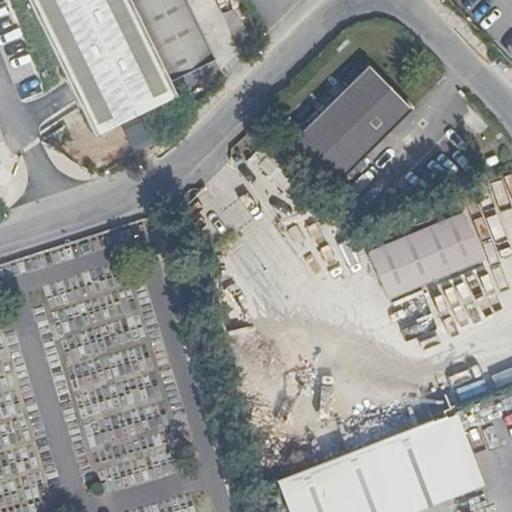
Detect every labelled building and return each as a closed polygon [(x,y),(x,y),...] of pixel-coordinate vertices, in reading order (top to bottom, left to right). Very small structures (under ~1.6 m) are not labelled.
[(153,115),(183,100),(176,85),(132,0),(33,0),(105,139),(138,122),(153,115)] [(132,0),(176,85),(222,61),(191,0),(132,0)] [(287,150),(314,173),(335,191),(353,171),(413,104),(366,62),(287,150)] [(159,126),(153,115),(138,122),(144,133),(159,126)] [(468,211),(373,252),(392,300),(487,260),(468,211)] [(299,511),(418,511),(461,495),(448,460),(471,451),(456,414),(440,420),(287,482),(299,511)] [(448,460),(461,495),(485,485),(471,451),(448,460)]
